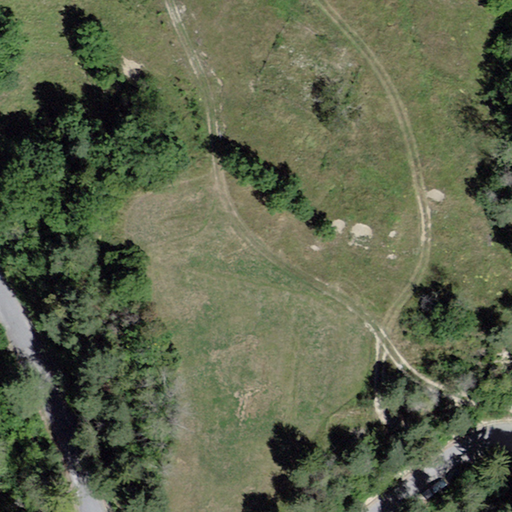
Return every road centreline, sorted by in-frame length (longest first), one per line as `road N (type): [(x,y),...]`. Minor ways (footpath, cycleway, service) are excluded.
road 1 (unclassified): [(0,293),(60,400),(85,511)]
road 2 (unclassified): [(380,511),(471,440),(511,432)]
